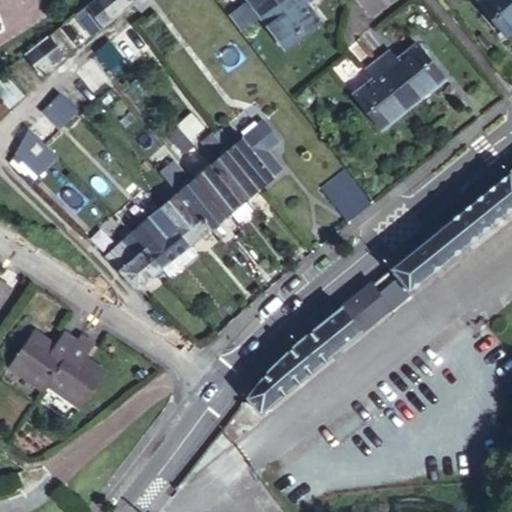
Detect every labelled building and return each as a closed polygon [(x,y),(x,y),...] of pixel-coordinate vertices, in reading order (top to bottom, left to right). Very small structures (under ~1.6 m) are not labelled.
[(103,0),(99,3),(115,24),(126,15),(114,0),(103,0)] [(130,0),(114,0),(126,15),(137,7),(130,0)] [(241,0),(263,26),(295,0),(241,0)] [(313,0),(295,0),(263,26),(285,54),(318,26),(307,11),(316,3),(313,0)] [(510,41),(511,39),(511,0),(491,0),(483,7),(510,41)] [(99,3),(90,10),(89,11),(105,32),(115,24),(99,3)] [(79,19),(95,40),(105,32),(89,11),(79,19)] [(149,56),(130,31),(122,37),(141,63),(149,56)] [(141,63),(122,37),(116,42),(137,67),(141,63)] [(51,40),(30,55),(34,62),(46,78),(68,61),(51,40)] [(113,67),(124,59),(115,47),(104,55),(113,67)] [(380,66),(415,110),(446,84),(419,51),(403,64),(395,54),(380,66)] [(101,93),(112,84),(94,63),(83,71),(101,93)] [(387,133),(415,110),(380,66),(367,77),(375,88),(360,100),(387,133)] [(0,92),(12,107),(23,98),(11,82),(0,90),(0,92)] [(59,91),(42,109),(60,127),(78,109),(59,91)] [(187,127),(197,141),(208,132),(198,119),(187,127)] [(22,165),(41,145),(16,120),(0,143),(22,165)] [(229,155),(259,190),(283,171),(269,154),(280,145),(264,126),(229,155)] [(184,155),(195,147),(182,131),(172,140),(184,155)] [(206,146),(218,164),(229,155),(217,137),(206,146)] [(161,168),(173,159),(164,148),(152,156),(161,168)] [(218,164),(217,165),(246,201),(259,190),(229,155),(218,164)] [(246,201),(217,165),(201,178),(231,214),(246,201)] [(354,223),(378,204),(352,173),(329,191),(354,223)] [(410,296),(511,214),(511,174),(392,271),(410,296)] [(201,178),(181,195),(211,231),(231,214),(201,178)] [(211,231),(181,195),(161,212),(191,248),(211,231)] [(163,272),(191,248),(161,212),(133,236),(163,272)] [(108,260),(115,267),(131,284),(139,292),(163,272),(133,236),(122,245),(123,248),(108,260)] [(392,271),(373,286),(388,314),(389,315),(411,297),(410,296),(392,271)] [(0,287),(0,319),(18,294),(4,283),(0,287)] [(388,314),(373,286),(300,344),(270,373),(249,401),(252,407),(259,419),(296,389),(326,365),(342,351),(363,335),(388,314)] [(12,372),(44,396),(51,388),(81,345),(68,336),(58,349),(39,336),(12,372)] [(99,346),(87,337),(81,345),(51,388),(85,412),(110,377),(89,361),(99,346)]
